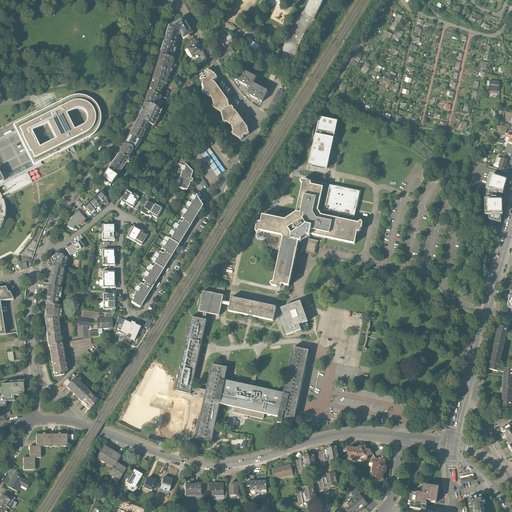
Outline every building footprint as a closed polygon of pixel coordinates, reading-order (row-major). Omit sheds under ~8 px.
[(190,0),(186,0),(183,2),(200,31),(206,27),(190,0)] [(302,39),(302,38),(307,29),(310,24),(315,18),(321,6),(323,0),(309,0),(304,10),(293,24),(283,41),(281,60),(294,61),(297,52),(298,43),(300,41),(301,41),(302,40),(302,39)] [(395,30),(401,16),(397,15),(391,28),(395,30)] [(192,34),(182,18),(174,22),(166,27),(163,37),(175,41),(178,34),(182,40),(192,34)] [(223,51),(214,35),(206,39),(219,60),(230,53),(231,56),(235,53),(231,46),(223,51)] [(163,37),(158,55),(172,59),(174,50),(173,50),(175,41),(163,37)] [(262,54),(266,47),(249,37),(245,45),(262,54)] [(197,42),(186,48),(192,58),(203,52),(197,42)] [(158,55),(155,64),(171,69),(173,60),(172,59),(158,55)] [(367,60),(362,71),(366,73),(372,62),(367,60)] [(155,64),(149,81),(162,86),(164,87),(171,69),(155,64)] [(217,79),(214,74),(213,75),(212,73),(211,73),(209,71),(208,72),(207,70),(204,71),(205,73),(202,75),(201,74),(199,76),(200,77),(199,78),(201,80),(200,81),(202,83),(201,83),(202,86),(203,89),(204,90),(202,91),(203,93),(203,92),(205,94),(206,94),(207,96),(208,95),(210,97),(211,97),(214,101),(213,102),(214,104),(213,105),(214,106),(213,107),(214,109),(215,109),(216,111),(217,110),(219,112),(219,111),(221,113),(229,107),(227,105),(228,105),(227,103),(228,102),(221,92),(215,83),(213,84),(212,82),(217,79)] [(250,88),(252,84),(256,78),(240,70),(235,80),(243,84),(250,88)] [(369,75),(374,78),(378,73),(373,70),(369,75)] [(149,81),(146,92),(159,97),(162,86),(149,81)] [(267,91),(252,84),(250,88),(247,95),(254,99),(261,102),(267,91)] [(499,97),(499,86),(489,85),(489,97),(499,97)] [(284,92),(279,89),(267,112),(272,114),(284,92)] [(146,92),(142,104),(156,110),(160,97),(159,97),(146,92)] [(78,94),(73,94),(51,105),(33,114),(14,124),(16,130),(17,132),(34,165),(41,162),(54,155),(71,146),(94,134),(99,129),(102,121),(102,114),(100,107),(96,102),(91,97),(82,94),(78,94)] [(139,112),(156,120),(159,111),(156,110),(142,104),(139,112)] [(230,109),(229,107),(221,113),(223,116),(222,116),(223,118),(222,119),(224,121),(223,122),(224,123),(226,122),(227,123),(228,123),(229,125),(230,124),(233,128),(232,129),(234,131),(233,131),(234,133),(232,134),(234,136),(234,135),(236,137),(237,137),(238,138),(239,138),(241,140),(243,139),(242,137),(245,135),(246,136),(249,134),(247,132),(248,131),(246,129),(247,129),(240,119),(235,111),(234,112),(232,110),(233,109),(232,107),(230,109)] [(156,120),(139,112),(135,120),(146,125),(153,128),(156,120)] [(336,122),(317,118),(314,133),(307,166),(325,170),(330,149),(336,122)] [(135,120),(128,136),(138,143),(146,125),(135,120)] [(16,130),(0,137),(0,140),(17,132),(16,130)] [(128,136),(123,144),(133,151),(138,143),(128,136)] [(123,144),(116,155),(126,161),(133,151),(123,144)] [(208,148),(201,153),(216,176),(224,170),(214,155),(212,155),(208,148)] [(116,155),(106,172),(116,178),(126,161),(116,155)] [(507,160),(497,157),(495,162),(500,163),(498,170),(507,172),(509,167),(506,166),(507,160)] [(0,181),(0,192),(2,196),(8,193),(10,195),(33,183),(28,173),(43,166),(41,162),(34,165),(4,180),(0,181)] [(184,163),(176,187),(185,190),(188,181),(190,182),(191,180),(192,178),(190,177),(192,171),(184,163)] [(106,172),(100,181),(110,187),(116,178),(106,172)] [(507,179),(489,174),(486,184),(485,189),(484,192),(484,193),(484,200),(485,216),(488,216),(489,219),(501,223),(501,215),(502,215),(502,199),(500,199),(500,196),(501,194),(503,194),(507,179)] [(277,218),(262,215),(260,222),(256,221),(254,230),(256,233),(260,230),(269,232),(268,236),(267,240),(267,241),(266,242),(270,249),(279,250),(272,281),(270,283),(271,286),(276,286),(275,289),(280,290),(283,290),(284,286),(288,286),(297,242),(302,243),(301,252),(307,253),(311,254),(315,255),(316,250),(316,248),(318,241),(308,239),(309,234),(354,243),(355,237),(356,231),(360,232),(360,229),(362,223),(360,220),(358,221),(358,223),(336,218),(333,218),(320,215),(317,209),(322,187),(310,184),(310,181),(309,180),(303,179),(301,179),(299,180),(301,183),(295,212),(283,219),(277,218)] [(360,192),(330,186),(324,211),(334,213),(333,218),(336,218),(337,216),(339,217),(340,215),(355,218),(360,192)] [(132,195),(125,191),(119,203),(126,206),(132,195)] [(86,212),(80,218),(84,222),(106,201),(99,193),(83,208),(86,212)] [(169,239),(178,244),(190,224),(201,206),(194,194),(180,217),(182,219),(180,222),(177,221),(171,231),(173,232),(169,239)] [(139,199),(132,195),(126,206),(132,210),(139,199)] [(153,207),(146,203),(141,213),(149,217),(153,207)] [(161,211),(153,207),(149,217),(156,220),(161,211)] [(84,222),(80,218),(76,214),(69,220),(65,230),(72,233),(84,222)] [(102,224),(102,232),(115,232),(114,224),(102,224)] [(153,234),(156,229),(150,226),(147,231),(153,234)] [(126,240),(133,244),(140,232),(133,228),(126,240)] [(102,232),(102,241),(115,240),(115,232),(102,232)] [(133,244),(141,248),(147,236),(140,232),(133,244)] [(178,244),(169,239),(167,238),(160,248),(163,251),(161,254),(158,252),(151,262),(153,264),(162,269),(171,255),(178,244)] [(77,252),(84,248),(83,246),(85,245),(83,241),(81,243),(79,240),(72,244),(77,252)] [(70,257),(77,252),(72,244),(64,249),(70,257)] [(115,257),(115,250),(107,250),(102,250),(103,258),(115,257)] [(55,253),(52,267),(66,269),(69,256),(55,253)] [(116,265),(115,257),(103,258),(103,265),(116,265)] [(151,287),(162,269),(153,264),(151,267),(150,266),(141,280),(144,282),(142,285),(139,283),(130,298),(132,299),(130,302),(139,307),(151,287)] [(50,277),(48,288),(63,289),(66,269),(52,267),(50,277)] [(103,272),(103,280),(115,280),(115,272),(103,272)] [(103,280),(103,288),(115,288),(115,280),(103,280)] [(0,335),(5,334),(0,302),(14,300),(10,292),(8,292),(5,287),(0,287),(0,335)] [(47,296),(46,306),(60,308),(63,289),(48,288),(47,296)] [(85,291),(79,290),(76,306),(82,307),(85,291)] [(223,295),(203,291),(199,311),(204,312),(206,313),(208,313),(219,316),(221,304),(222,301),(223,295)] [(103,294),(103,302),(116,302),(116,293),(103,294)] [(276,307),(231,297),(230,302),(230,305),(228,311),(250,316),(273,321),(276,307)] [(103,302),(103,310),(116,310),(116,302),(103,302)] [(300,302),(281,309),(284,318),(281,319),(282,322),(283,325),(287,335),(294,333),(297,332),(301,330),(299,325),(308,322),(303,311),(300,302)] [(46,306),(44,320),(59,322),(60,308),(46,306)] [(369,318),(369,319),(364,348),(363,349),(363,350),(364,351),(365,352),(366,351),(367,351),(367,349),(367,348),(366,348),(368,337),(369,332),(371,321),(372,321),(373,321),(374,320),(375,318),(373,317),(372,316),(371,316),(370,317),(370,318),(369,318)] [(191,317),(175,390),(190,394),(191,390),(191,388),(192,386),(201,345),(201,342),(206,320),(205,320),(202,319),(191,317)] [(77,324),(82,325),(88,326),(92,326),(93,320),(77,318),(77,324)] [(97,328),(99,328),(102,328),(113,327),(112,318),(105,318),(97,319),(97,328)] [(46,331),(46,335),(60,332),(59,322),(44,320),(46,331)] [(124,320),(118,332),(134,340),(140,327),(134,325),(135,324),(131,322),(131,323),(124,320)] [(497,322),(494,337),(504,339),(507,325),(497,322)] [(88,331),(88,326),(82,325),(83,340),(91,338),(102,336),(102,328),(99,328),(99,331),(88,331)] [(47,339),(48,347),(63,344),(60,332),(46,335),(47,339)] [(494,337),(491,352),(501,354),(504,339),(494,337)] [(92,344),(91,338),(83,340),(69,342),(70,348),(92,344)] [(48,347),(51,361),(65,358),(63,344),(48,347)] [(293,348),(283,393),(278,417),(277,422),(281,423),(282,419),(293,421),(295,411),(308,355),(309,355),(311,348),(304,347),(301,346),(301,349),(293,348)] [(87,351),(75,363),(79,367),(91,355),(87,351)] [(13,352),(8,353),(9,363),(15,362),(16,366),(23,365),(22,359),(15,360),(13,352)] [(491,352),(488,366),(498,368),(499,364),(501,354),(491,352)] [(51,361),(54,376),(68,373),(65,358),(51,361)] [(278,417),(283,393),(254,387),(252,386),(250,386),(224,380),(227,368),(220,367),(212,365),(207,390),(206,392),(206,394),(205,397),(196,438),(211,441),(213,429),(219,404),(234,407),(233,408),(233,412),(243,414),(243,416),(243,417),(247,418),(247,417),(247,415),(251,416),(263,419),(264,414),(278,417)] [(503,369),(503,379),(511,379),(511,365),(503,365),(503,369)] [(71,383),(67,387),(70,390),(71,389),(75,393),(79,397),(78,398),(81,402),(90,392),(76,378),(71,383)] [(63,383),(67,387),(71,383),(67,379),(63,383)] [(511,379),(503,379),(502,393),(511,393),(511,379)] [(0,406),(6,406),(6,402),(14,401),(14,396),(24,395),(23,391),(25,391),(24,380),(9,381),(9,384),(0,385),(1,387),(0,387),(0,406)] [(98,400),(90,392),(81,402),(88,408),(89,409),(98,400)] [(511,393),(502,393),(501,407),(511,407),(511,393)] [(503,432),(506,438),(511,434),(511,424),(505,428),(503,428),(502,428),(501,430),(501,432),(503,432)] [(59,434),(52,434),(52,446),(67,446),(67,441),(67,434),(61,434),(61,432),(60,432),(59,432),(59,434)] [(41,446),(52,446),(52,434),(45,434),(45,433),(44,433),(43,433),(43,434),(36,434),(36,446),(41,446)] [(104,445),(97,458),(113,468),(117,462),(121,455),(104,445)] [(319,452),(320,459),(321,466),(326,465),(325,462),(330,461),(330,459),(333,459),(332,458),(338,456),(336,447),(332,449),(331,445),(325,446),(326,448),(323,449),(323,451),(319,452)] [(352,446),(350,446),(350,448),(348,448),(346,449),(344,449),(344,450),(343,452),(347,452),(348,453),(347,461),(365,462),(369,460),(369,456),(373,454),(373,453),(373,451),(371,449),(367,449),(367,447),(367,445),(363,445),(363,446),(359,446),(359,447),(353,447),(352,446)] [(41,457),(41,446),(36,446),(30,446),(30,457),(24,457),(24,470),(35,470),(34,457),(41,457)] [(298,475),(317,471),(314,456),(308,457),(308,456),(300,457),(300,459),(295,460),(298,475)] [(372,480),(378,480),(379,483),(384,481),(383,479),(384,474),(386,473),(387,466),(385,466),(386,460),(385,457),(381,459),(375,459),(372,460),(373,464),(372,473),(370,474),(372,480)] [(126,468),(117,462),(113,468),(108,475),(118,481),(126,468)] [(290,464),(272,468),(275,480),(293,476),(290,464)] [(134,470),(126,482),(135,487),(142,474),(134,470)] [(324,474),(319,475),(320,479),(317,480),(320,491),(322,491),(322,492),(323,492),(324,492),(332,490),(331,486),(340,484),(338,471),(327,474),(325,475),(324,474)] [(21,475),(15,472),(7,487),(17,492),(20,485),(27,489),(30,483),(19,477),(21,475)] [(266,492),(266,473),(257,473),(254,476),(254,482),(246,482),(246,487),(249,487),(249,492),(266,492)] [(476,474),(463,478),(464,482),(478,479),(476,474)] [(164,476),(160,489),(169,492),(173,479),(165,477),(164,476)] [(150,492),(155,481),(147,477),(142,489),(150,492)] [(235,485),(228,485),(229,495),(238,495),(238,487),(241,487),(241,482),(235,483),(235,485)] [(196,484),(185,484),(185,495),(201,495),(201,483),(196,483),(196,484)] [(223,483),(210,483),(210,496),(224,496),(223,483)] [(412,491),(410,507),(426,509),(427,500),(436,501),(439,486),(423,484),(422,493),(412,491)] [(316,498),(313,485),(304,487),(305,490),(296,492),(299,506),(301,507),(308,506),(306,500),(316,498)] [(2,494),(0,498),(0,503),(7,507),(9,508),(11,505),(14,507),(17,503),(13,501),(8,498),(2,494)] [(342,506),(346,511),(358,511),(367,505),(359,495),(348,504),(347,502),(342,506)] [(484,495),(468,498),(469,507),(472,506),(483,504),(486,504),(484,495)]
